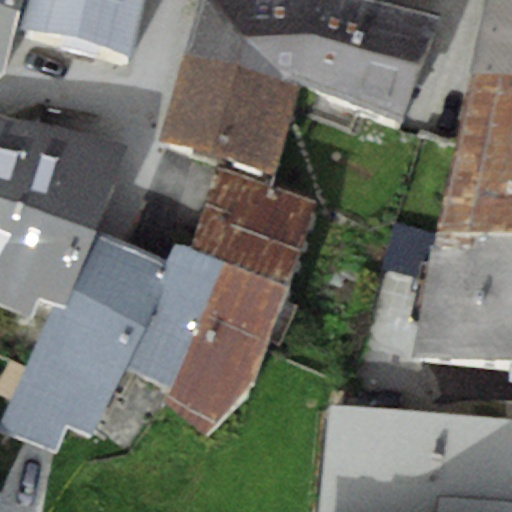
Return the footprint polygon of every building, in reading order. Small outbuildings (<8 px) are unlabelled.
[(20,0),(0,0),(0,72),(4,74),(20,0)] [(29,0),(24,25),(132,53),(143,0),(29,0)] [(201,0),(189,49),(298,83),(321,0),(201,0)] [(441,15),(382,0),(321,0),(298,83),(402,120),(441,15)] [(511,0),(486,0),(472,71),(511,73),(511,0)] [(276,169),(298,83),(189,49),(164,137),(276,169)] [(438,230),(511,234),(511,73),(472,71),(438,230)] [(0,279),(37,204),(10,197),(39,123),(0,113),(0,279)] [(126,144),(39,123),(10,197),(37,204),(0,279),(0,301),(31,315),(40,297),(56,304),(92,226),(126,144)] [(254,378),(315,200),(216,165),(191,247),(174,244),(168,258),(124,366),(170,390),(163,404),(211,435),(254,378)] [(124,366),(168,258),(92,226),(56,304),(1,428),(57,452),(65,425),(91,434),(124,366)] [(419,354),(511,361),(511,234),(438,230),(419,354)] [(313,511),(511,511),(511,426),(323,409),(313,511)]
